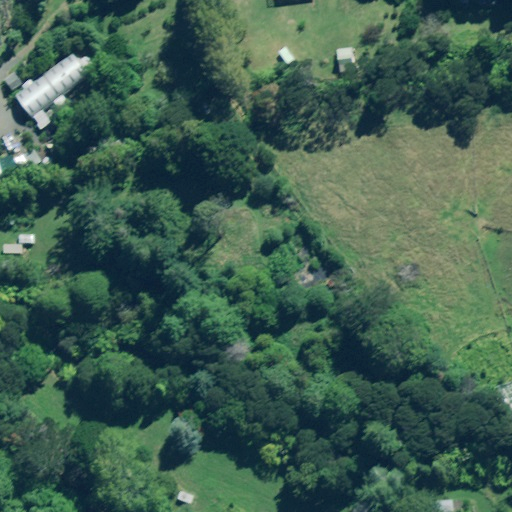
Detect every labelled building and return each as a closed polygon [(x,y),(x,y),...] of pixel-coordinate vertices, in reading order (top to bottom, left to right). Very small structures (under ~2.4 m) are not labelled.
[(511,29),(504,29),(503,39),(511,39),(511,29)] [(24,89),(25,91),(17,98),(42,131),(52,124),(45,114),(57,105),(60,110),(68,104),(64,98),(91,77),(73,52),(60,62),(62,64),(40,80),(38,78),(24,89)] [(23,87),(16,76),(6,83),(13,93),(23,87)] [(137,144),(128,133),(113,145),(122,156),(137,144)] [(43,162),(36,150),(15,161),(22,174),(43,162)] [(24,256),(24,247),(5,247),(4,255),(24,256)] [(170,465),(162,472),(173,483),(181,476),(170,465)]
